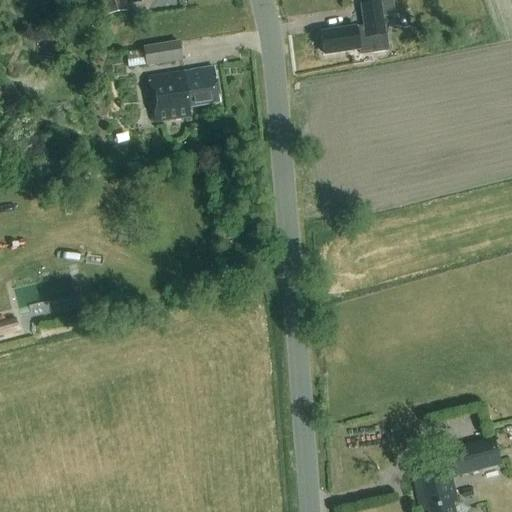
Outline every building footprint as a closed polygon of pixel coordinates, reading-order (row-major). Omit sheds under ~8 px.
[(127,12),(124,0),(101,0),(105,16),(127,12)] [(380,2),(382,18),(394,16),(392,1),(380,2)] [(359,51),(357,41),(385,36),(379,2),(360,6),(363,28),(321,35),(324,56),(359,51)] [(145,66),(182,61),(179,41),(142,46),(145,66)] [(188,109),(219,105),(213,69),(148,79),(155,124),(190,119),(188,109)] [(44,76),(45,88),(76,87),(75,74),(44,76)] [(0,321),(0,337),(19,332),(15,317),(0,321)] [(454,467),(450,468),(413,477),(421,508),(429,506),(430,511),(456,511),(455,505),(458,504),(452,477),(502,465),(495,437),(449,448),(454,467)] [(463,491),(465,499),(474,497),(472,489),(463,491)]
